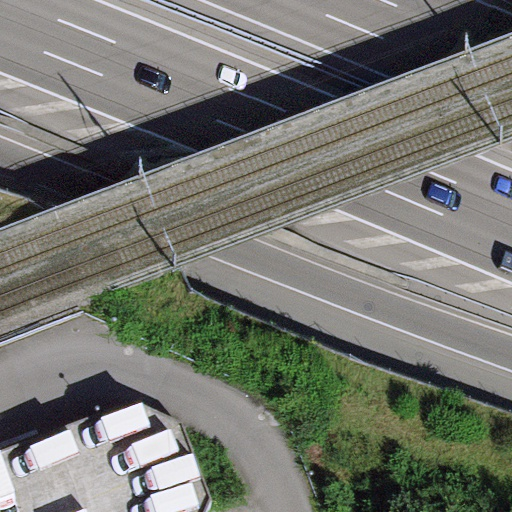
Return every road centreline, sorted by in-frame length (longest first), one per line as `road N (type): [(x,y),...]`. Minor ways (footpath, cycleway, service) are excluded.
road 1 (motorway): [(0,16),(511,226)]
road 2 (motorway): [(0,154),(511,351)]
road 3 (motorway): [(511,72),(339,0)]
